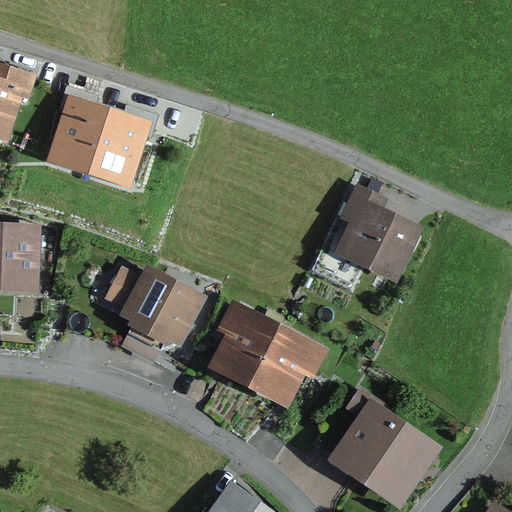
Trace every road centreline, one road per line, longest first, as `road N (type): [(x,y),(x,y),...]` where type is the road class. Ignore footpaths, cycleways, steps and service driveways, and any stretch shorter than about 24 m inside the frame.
road 1 (residential): [(511,229),(255,120),(0,37)]
road 2 (residential): [(308,511),(257,461),(167,403),(111,383),(0,366)]
road 3 (residential): [(430,511),(468,474),(496,426),(511,360)]
